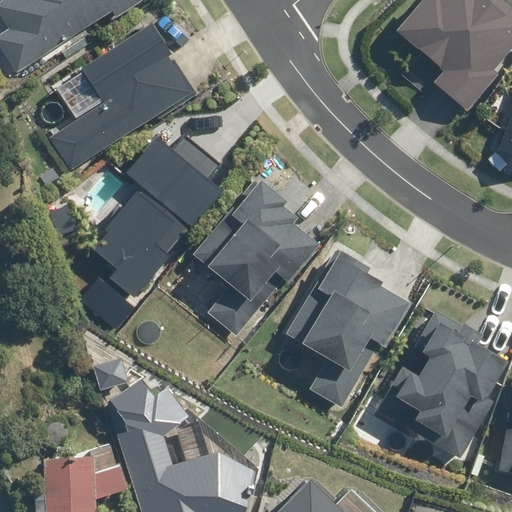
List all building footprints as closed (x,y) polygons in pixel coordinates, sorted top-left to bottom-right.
[(0,0),(0,16),(6,25),(0,29),(0,42),(20,73),(96,22),(102,31),(143,4),(140,0),(0,0)] [(511,51),(511,5),(506,0),(421,0),(392,31),(437,73),(427,83),(461,115),(501,73),(496,69),(511,51)] [(41,122),(71,171),(203,91),(155,13),(64,68),(82,98),(41,122)] [(511,109),(499,147),(511,151),(511,109)] [(111,276),(136,296),(222,193),(207,180),(220,164),(184,135),(172,149),(156,136),(125,174),(141,188),(93,246),(118,267),(111,276)] [(297,212),(262,180),(233,212),(227,207),(187,251),(227,286),(207,308),(236,333),(317,242),(291,219),(297,212)] [(368,265),(338,245),(284,328),(288,331),(270,359),(338,403),(378,341),(382,344),(410,301),(364,271),(368,265)] [(117,330),(136,309),(99,278),(81,300),(117,330)] [(457,323),(434,309),(414,341),(409,339),(368,407),(455,460),(492,400),(484,395),(506,358),(477,340),(481,333),(459,320),(457,323)] [(93,366),(100,391),(129,382),(122,358),(93,366)] [(156,396),(140,378),(110,402),(124,419),(128,432),(117,434),(141,511),(245,511),(256,472),(219,452),(171,465),(163,436),(189,416),(167,387),(156,396)] [(511,413),(505,413),(496,472),(511,474),(511,413)] [(42,453),(44,487),(32,488),(33,511),(95,511),(94,495),(123,485),(108,441),(77,451),(66,452),(65,445),(55,445),(56,453),(42,453)] [(276,511),(343,511),(311,481),(276,511)]
